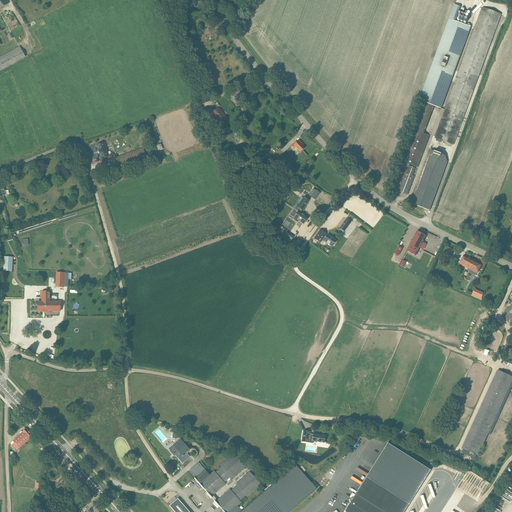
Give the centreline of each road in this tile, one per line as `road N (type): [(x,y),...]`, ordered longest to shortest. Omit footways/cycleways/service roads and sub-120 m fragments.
road 1 (unclassified): [(511,265),(427,228),(355,179),(244,48),(215,0)]
road 2 (track): [(126,370),(117,267),(87,155),(67,146),(0,169)]
road 3 (track): [(355,179),(293,264),(342,311),(294,411)]
road 4 (track): [(126,370),(294,411)]
road 5 (primary): [(121,511),(14,396)]
road 6 (track): [(170,481),(142,438),(126,370)]
